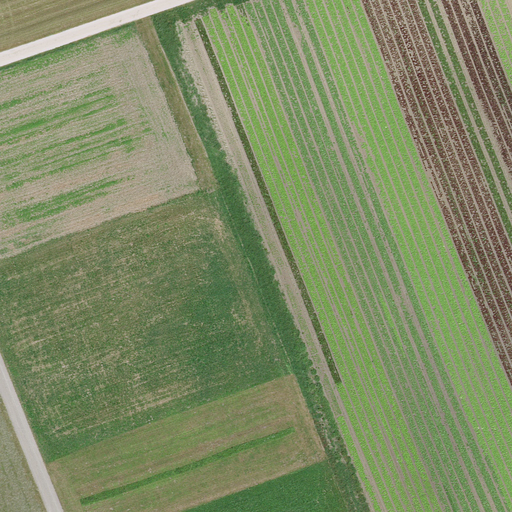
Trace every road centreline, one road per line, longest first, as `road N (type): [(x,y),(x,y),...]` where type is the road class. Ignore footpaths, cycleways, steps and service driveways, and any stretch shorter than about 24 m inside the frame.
road 1 (track): [(168,0),(0,57)]
road 2 (track): [(55,511),(0,375)]
